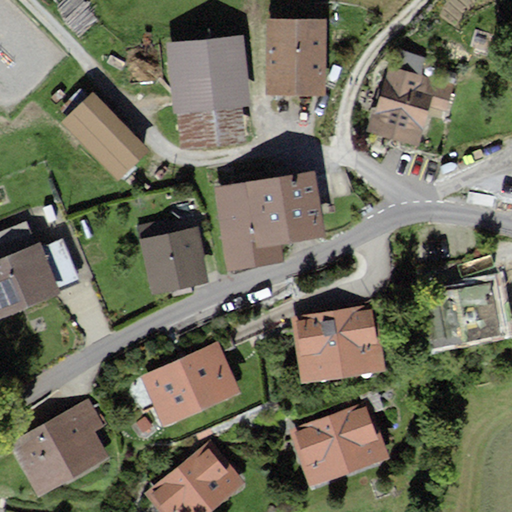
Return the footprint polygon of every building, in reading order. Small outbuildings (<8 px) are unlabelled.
[(321,87),(321,27),(271,26),(270,86),(321,87)] [(233,102),(243,101),(237,41),(172,48),(182,142),(237,137),(233,102)] [(422,57),(402,51),(396,71),(392,70),(375,124),(414,136),(425,99),(441,104),(447,84),(418,76),(422,66),(419,65),(422,57)] [(65,122),(117,176),(143,152),(91,98),(65,122)] [(274,227),(274,231),(318,224),(310,176),(256,185),(266,229),(274,227)] [(220,191),(229,261),(278,253),(274,231),(274,227),(266,229),(256,185),(220,191)] [(169,234),(166,220),(137,226),(142,247),(148,245),(157,283),(200,274),(195,253),(201,252),(198,235),(178,239),(177,232),(169,234)] [(20,226),(0,234),(0,314),(7,311),(5,305),(75,276),(61,241),(31,253),(20,226)] [(455,229),(412,235),(416,264),(459,258),(455,229)] [(490,326),(483,290),(434,299),(441,335),(490,326)] [(374,360),(367,314),(302,324),(310,370),(374,360)] [(227,386),(212,354),(154,380),(168,412),(227,386)] [(96,404),(21,446),(42,483),(96,453),(86,434),(106,423),(96,404)] [(376,450),(362,412),(302,434),(315,472),(376,450)] [(191,511),(230,480),(208,453),(158,493),(173,511),(191,511)]
